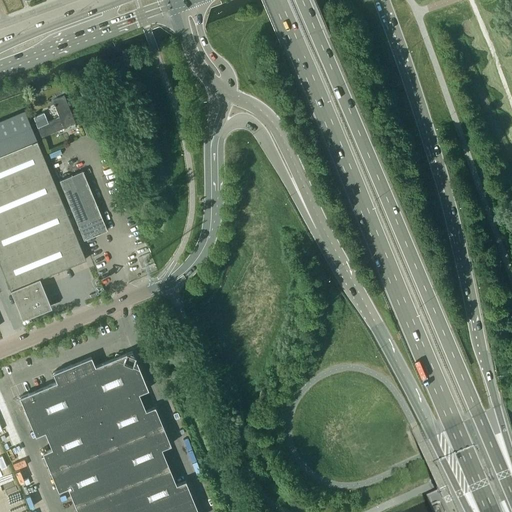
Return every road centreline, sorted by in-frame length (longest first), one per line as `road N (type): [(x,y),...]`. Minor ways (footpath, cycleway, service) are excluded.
road 1 (trunk): [(276,0),(491,511)]
road 2 (trunk): [(511,493),(302,0)]
road 3 (trunk): [(511,457),(417,112),(377,0)]
road 4 (trunk): [(309,205),(469,511)]
road 5 (unclassified): [(169,280),(249,475),(282,511)]
road 6 (unclassified): [(0,351),(169,280)]
road 7 (unclassified): [(372,511),(511,446)]
road 8 (unclassified): [(169,280),(206,244),(210,150)]
road 9 (trunk): [(217,132),(233,121),(251,122),(309,205)]
road 10 (trunk): [(230,99),(275,132),(309,205)]
